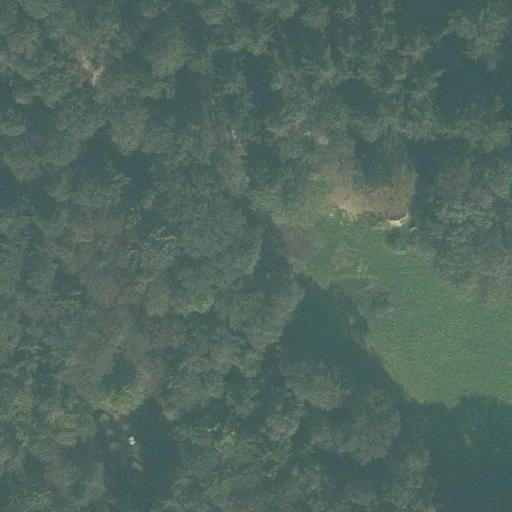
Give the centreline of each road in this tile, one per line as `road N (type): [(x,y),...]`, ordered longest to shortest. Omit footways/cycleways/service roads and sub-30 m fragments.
road 1 (track): [(378,511),(85,65)]
road 2 (unclassified): [(0,144),(511,127)]
road 3 (track): [(0,477),(262,333)]
road 4 (track): [(161,388),(0,144)]
